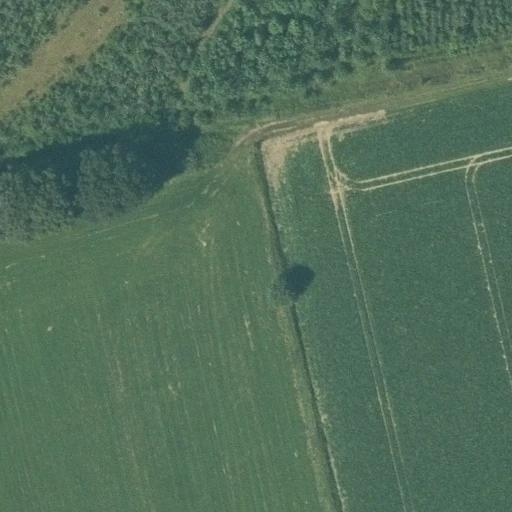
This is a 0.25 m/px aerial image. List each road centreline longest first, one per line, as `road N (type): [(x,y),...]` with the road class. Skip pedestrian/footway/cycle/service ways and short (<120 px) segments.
road 1 (track): [(511,65),(240,133)]
road 2 (track): [(240,133),(200,127),(0,168)]
